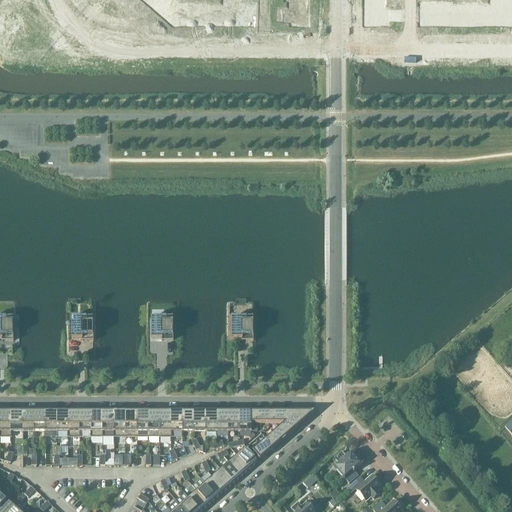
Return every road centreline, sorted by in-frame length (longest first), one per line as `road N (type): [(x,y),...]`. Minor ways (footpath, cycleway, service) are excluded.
road 1 (residential): [(336,407),(337,52)]
road 2 (residential): [(0,407),(336,407)]
road 3 (residential): [(141,52),(337,52)]
road 4 (residential): [(337,52),(511,51)]
road 5 (residential): [(425,511),(336,407)]
road 6 (residential): [(249,493),(336,407)]
